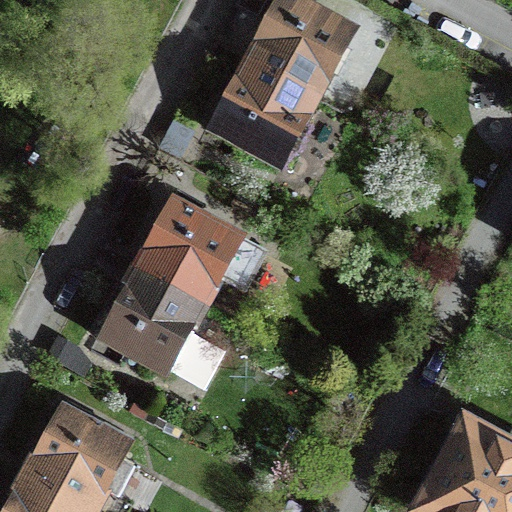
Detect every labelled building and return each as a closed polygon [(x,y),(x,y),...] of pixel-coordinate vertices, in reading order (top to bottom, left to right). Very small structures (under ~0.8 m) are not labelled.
[(353,33),(292,0),(282,0),(247,65),(316,101),(353,33)] [(247,65),(211,132),(279,168),(316,101),(247,65)] [(264,253),(170,204),(135,270),(205,307),(221,278),(245,291),(264,253)] [(135,270),(99,339),(169,375),(205,307),(135,270)] [(88,511),(94,511),(129,447),(61,411),(24,478),(88,511)] [(511,511),(511,452),(466,428),(420,511),(511,511)] [(88,511),(24,478),(5,511),(88,511)]
